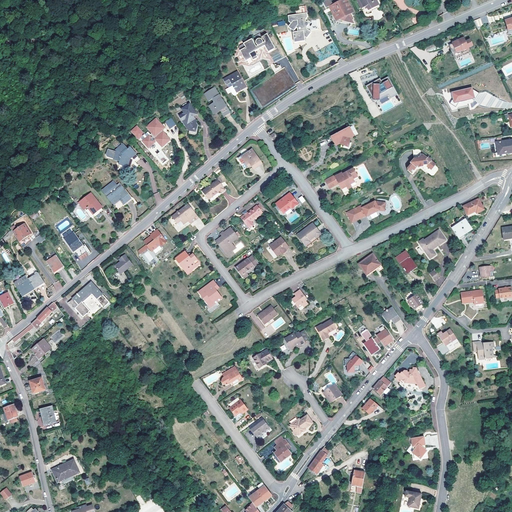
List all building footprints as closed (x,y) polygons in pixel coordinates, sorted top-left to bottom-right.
[(352,16),(354,15),(345,0),(339,0),(329,6),(334,15),(331,16),(336,25),(342,22),(352,16)] [(376,0),(356,0),(361,8),(366,6),(369,10),(378,5),(376,0)] [(306,12),(287,15),(288,21),(290,23),(288,26),(294,29),(296,27),(297,27),(297,31),(295,31),(296,37),(298,36),(299,38),(300,41),(305,40),(304,35),(304,33),(306,30),(308,29),(317,28),(315,19),(305,20),(305,18),(307,16),(306,12)] [(474,21),(477,27),(483,25),(480,18),(474,21)] [(296,37),(295,31),(293,32),(295,43),(305,41),(305,40),(300,41),(299,38),(298,36),(296,37)] [(254,61),(259,58),(256,51),(265,46),(269,53),(276,49),(268,34),(263,37),(266,43),(264,44),(264,42),(264,41),(262,40),(261,39),(260,39),(259,39),(258,40),(257,41),(257,43),(257,44),(258,45),(259,47),(257,48),(253,39),(244,44),(247,48),(241,51),(247,62),(252,59),(254,61)] [(456,41),(448,45),(451,50),(454,49),(456,52),(463,51),(463,53),(470,50),(469,48),(473,46),(470,39),(466,42),(464,38),(459,40),(459,39),(455,41),(456,41)] [(256,51),(259,58),(269,53),(265,46),(256,51)] [(276,49),(269,53),(275,63),(287,57),(281,46),(276,49)] [(224,80),(226,84),(231,82),(236,92),(247,86),(238,72),(224,80)] [(380,77),(366,85),(375,102),(389,94),(391,98),(398,94),(388,76),(381,80),(380,77)] [(231,82),(226,84),(232,94),(236,92),(231,82)] [(215,88),(204,94),(209,101),(212,100),(213,103),(209,105),(212,111),(215,108),(217,112),(220,110),(226,106),(215,88)] [(472,88),(451,92),(454,103),(475,98),(472,88)] [(189,103),(182,109),(184,113),(180,116),(185,125),(186,124),(189,129),(193,130),(196,128),(197,123),(195,121),(196,120),(194,116),(197,114),(189,103)] [(226,106),(220,110),(224,116),(230,112),(226,106)] [(169,129),(176,125),(172,118),(165,121),(169,129)] [(156,119),(146,127),(152,133),(142,141),(148,148),(156,141),(162,147),(170,140),(167,137),(167,136),(164,132),(163,133),(161,131),(164,128),(156,119)] [(138,126),(132,131),(140,139),(145,134),(138,126)] [(349,126),(331,137),(336,146),(339,144),(347,146),(349,140),(346,134),(351,132),(349,126)] [(275,132),(270,136),(273,141),(278,137),(275,132)] [(506,154),(511,152),(511,140),(496,143),(498,155),(506,154)] [(118,165),(128,167),(131,159),(137,154),(130,147),(127,149),(122,143),(116,149),(115,152),(113,160),(119,162),(118,165)] [(241,158),(238,160),(241,164),(244,161),(249,168),(252,166),(253,167),(261,162),(250,147),(240,156),(241,158)] [(427,158),(420,153),(420,148),(413,148),(413,159),(411,159),(408,162),(409,162),(405,167),(407,168),(406,169),(411,173),(416,168),(419,167),(427,166),(431,170),(435,165),(435,164),(431,161),(432,159),(430,158),(428,156),(427,158)] [(113,160),(115,152),(108,150),(106,157),(113,160)] [(427,166),(419,167),(420,168),(424,171),(425,171),(431,176),(433,175),(438,170),(437,168),(435,165),(431,170),(427,166)] [(353,168),(327,183),(329,188),(339,183),(342,189),(341,189),(344,194),(349,191),(348,189),(356,185),(354,181),(358,179),(353,168)] [(213,182),(210,184),(211,185),(207,188),(206,187),(201,191),(204,195),(206,194),(209,198),(219,191),(221,193),(224,190),(220,184),(222,182),(218,177),(216,179),(217,181),(214,183),(213,182)] [(113,181),(102,190),(114,205),(120,200),(124,205),(131,199),(120,184),(117,186),(113,181)] [(283,213),(291,207),(293,206),(294,207),(298,204),(289,193),(275,204),(276,205),(280,210),(283,213)] [(91,194),(80,203),(85,209),(88,207),(93,214),(102,207),(91,194)] [(484,210),(479,199),(463,206),(468,215),(476,212),(476,213),(484,210)] [(377,211),(379,210),(384,211),(385,203),(374,201),(362,207),(361,205),(346,213),(352,223),(366,215),(366,217),(377,211)] [(179,228),(188,221),(190,220),(192,222),(198,218),(188,205),(171,218),(179,228)] [(244,215),(240,218),(246,226),(247,225),(248,227),(253,224),(251,222),(259,215),(258,214),(261,211),(257,206),(254,208),(247,213),(245,211),(242,213),(243,214),(244,215)] [(34,209),(28,214),(31,218),(37,213),(34,209)] [(466,219),(452,228),(458,238),(466,233),(473,229),(466,219)] [(19,242),(31,234),(25,224),(13,232),(14,235),(19,242)] [(297,235),(305,245),(320,234),(313,224),(307,228),(297,235)] [(511,226),(502,228),(504,240),(511,239),(511,238),(511,226)] [(160,228),(157,231),(163,239),(166,236),(160,228)] [(230,228),(223,233),(225,236),(223,238),(222,237),(221,237),(216,241),(224,252),(228,250),(229,252),(234,248),(231,243),(237,238),(230,228)] [(439,230),(424,240),(423,238),(419,242),(430,259),(436,255),(432,249),(446,240),(439,230)] [(166,243),(163,239),(157,231),(151,235),(152,237),(150,239),(149,238),(144,242),(151,252),(160,245),(162,247),(166,243)] [(85,244),(83,245),(74,232),(64,239),(74,254),(76,253),(82,261),(92,254),(85,244)] [(46,240),(42,234),(36,237),(40,244),(46,240)] [(322,235),(320,234),(305,245),(306,247),(322,235)] [(284,249),(285,250),(288,248),(281,238),(270,245),(273,249),(272,250),(274,253),(275,252),(278,256),(281,253),(280,252),(284,249)] [(189,269),(199,262),(193,254),(189,257),(185,251),(176,258),(182,266),(185,264),(189,269)] [(414,269),(417,267),(406,251),(403,253),(396,258),(405,271),(412,266),(414,269)] [(380,265),(372,253),(358,264),(367,275),(376,268),(377,268),(380,265)] [(47,262),(54,273),(59,269),(64,266),(56,255),(47,262)] [(124,255),(118,259),(120,261),(114,266),(120,274),(132,265),(124,255)] [(251,256),(235,268),(241,276),(242,276),(243,277),(244,277),(245,277),(246,276),(247,274),(246,273),(257,264),(251,256)] [(200,264),(199,262),(189,269),(185,264),(182,266),(188,275),(191,272),(190,271),(200,264)] [(412,266),(405,271),(407,274),(414,269),(412,266)] [(492,267),(481,269),(482,279),(494,277),(492,267)] [(376,268),(367,275),(367,276),(377,269),(377,268),(376,268)] [(434,270),(429,273),(434,281),(439,278),(434,270)] [(44,283),(38,273),(28,280),(34,289),(40,286),(44,283)] [(34,289),(28,280),(25,276),(16,282),(14,285),(16,287),(22,297),(34,290),(34,289)] [(103,308),(109,303),(103,295),(92,282),(69,302),(83,317),(90,311),(83,303),(92,295),(103,308)] [(204,299),(208,305),(209,304),(213,304),(214,305),(222,299),(214,289),(217,287),(214,283),(208,289),(207,288),(206,287),(199,292),(201,296),(202,295),(205,299),(204,299)] [(496,298),(499,297),(500,298),(504,298),(504,299),(511,297),(511,291),(511,287),(498,289),(498,290),(495,290),(496,298)] [(468,296),(469,303),(474,302),(474,304),(484,303),(482,290),(461,293),(462,297),(466,296),(468,296)] [(8,292),(0,296),(0,302),(3,309),(14,304),(8,292)] [(299,297),(297,297),(298,298),(293,301),(296,306),(297,306),(301,313),(304,311),(303,310),(308,307),(306,303),(308,303),(302,293),(299,294),(300,296),(299,297)] [(409,300),(410,301),(413,306),(415,309),(416,308),(423,303),(417,294),(409,300)] [(20,333),(22,336),(28,331),(34,326),(36,328),(56,308),(52,303),(48,307),(36,320),(32,324),(26,328),(20,333)] [(467,304),(461,311),(469,318),(475,311),(467,304)] [(264,325),(271,320),(278,315),(271,306),(264,311),(265,312),(258,316),(264,325)] [(401,319),(393,307),(382,314),(388,322),(390,320),(391,319),(394,323),(401,319)] [(360,319),(360,318),(350,324),(355,332),(358,329),(367,342),(364,344),(371,355),(380,349),(372,338),(373,338),(360,319)] [(322,338),(327,335),(326,333),(336,328),(331,319),(322,325),(321,324),(316,327),(322,338)] [(389,343),(393,340),(385,329),(377,335),(384,345),(387,342),(389,341),(389,343)] [(442,332),(438,335),(446,346),(451,342),(457,338),(451,329),(446,332),(447,334),(446,335),(444,336),(444,334),(442,332)] [(305,343),(299,331),(293,334),(293,333),(285,338),(288,342),(287,343),(288,346),(293,346),(294,347),(297,345),(300,344),(301,346),(305,343)] [(57,332),(52,339),(56,342),(61,335),(57,332)] [(22,336),(20,333),(12,340),(15,343),(22,336)] [(44,338),(33,348),(38,354),(37,355),(40,358),(52,348),(44,338)] [(486,356),(486,357),(493,356),(492,347),(494,346),(493,341),(482,343),(481,343),(480,341),(473,342),(474,352),(478,351),(479,357),(486,356)] [(443,343),(437,347),(442,355),(448,351),(443,343)] [(354,358),(356,356),(358,353),(355,350),(350,355),(354,358)] [(258,369),(264,366),(264,364),(266,363),(272,360),(267,351),(253,359),(258,369)] [(478,351),(474,352),(475,360),(486,358),(486,357),(486,356),(479,357),(478,351)] [(363,362),(356,356),(354,358),(352,360),(350,360),(350,359),(344,359),(345,365),(347,365),(349,373),(361,371),(360,365),(363,362)] [(39,363),(33,369),(36,377),(44,375),(39,363)] [(220,373),(221,377),(235,370),(234,367),(220,373)] [(405,383),(417,384),(420,389),(425,386),(422,380),(420,379),(420,376),(416,367),(412,367),(413,370),(410,370),(410,372),(408,372),(408,371),(406,372),(406,371),(403,372),(402,370),(398,372),(399,375),(398,375),(401,380),(403,379),(405,383)] [(240,382),(235,370),(221,377),(220,379),(219,381),(220,384),(223,385),(225,385),(229,383),(230,386),(240,382)] [(391,383),(384,376),(376,385),(373,389),(381,394),(387,387),(391,383)] [(42,378),(30,381),(33,394),(45,390),(42,378)] [(406,388),(420,389),(417,384),(405,383),(403,379),(401,380),(406,388)] [(334,384),(324,391),(328,398),(326,399),(331,405),(343,397),(334,384)] [(387,387),(381,394),(386,398),(388,396),(386,394),(390,390),(387,387)] [(378,404),(370,398),(363,408),(370,414),(378,404)] [(248,410),(240,399),(229,408),(235,416),(241,411),(243,413),(248,410)] [(14,405),(4,409),(9,420),(10,419),(17,416),(18,416),(17,412),(14,405)] [(51,407),(40,410),(45,425),(56,422),(51,407)] [(294,430),(297,433),(304,429),(302,426),(310,420),(307,415),(299,420),(298,419),(290,424),(290,425),(290,426),(293,431),(294,430)] [(262,418),(255,423),(256,425),(251,429),(257,438),(269,429),(262,418)] [(282,436),(275,442),(277,444),(284,439),(282,436)] [(426,444),(424,436),(412,437),(415,458),(419,457),(421,458),(422,457),(427,456),(426,449),(425,444),(426,444)] [(279,448),(276,451),(274,452),(280,461),(290,453),(287,449),(289,446),(284,439),(277,444),(276,445),(279,448)] [(312,464),(309,468),(317,474),(324,464),(322,463),(330,453),(323,449),(312,464)] [(78,472),(73,461),(53,470),(58,481),(78,472)] [(20,477),(23,487),(36,482),(33,472),(20,477)] [(350,486),(361,489),(364,474),(353,472),(350,486)] [(259,489),(256,491),(264,502),(272,496),(264,485),(262,482),(257,485),(259,489)] [(7,488),(1,493),(5,499),(12,495),(7,488)] [(422,493),(406,490),(405,496),(406,496),(406,497),(408,501),(409,501),(408,506),(419,508),(422,493)] [(256,491),(248,497),(255,505),(256,508),(264,502),(256,491)] [(293,506),(288,502),(284,504),(276,511),(292,511),(293,511),(291,510),(293,506)]
